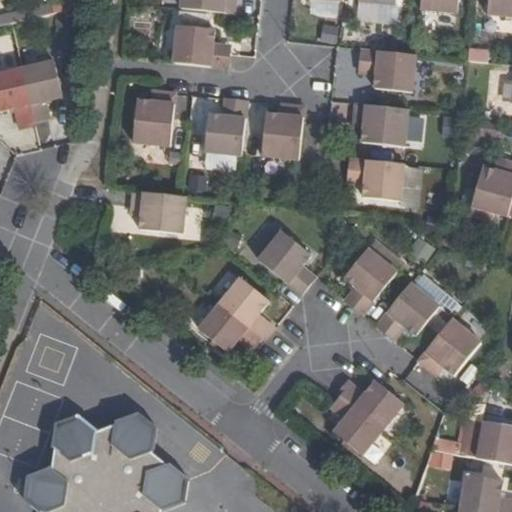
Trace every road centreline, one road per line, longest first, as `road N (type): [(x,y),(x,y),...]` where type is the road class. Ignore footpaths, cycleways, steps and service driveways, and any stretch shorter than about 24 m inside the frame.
road 1 (residential): [(246,434),(44,269),(40,254)]
road 2 (residential): [(40,254),(3,235),(26,184),(49,184),(63,199)]
road 3 (residential): [(246,434),(332,330)]
road 4 (residential): [(344,511),(246,434)]
